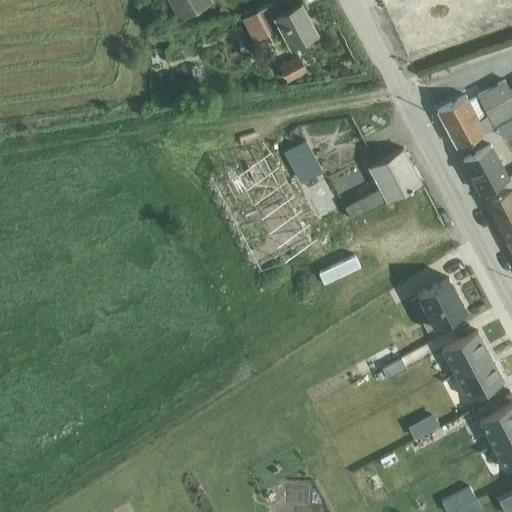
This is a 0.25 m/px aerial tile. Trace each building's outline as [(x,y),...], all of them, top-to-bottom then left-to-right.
[(167,0),(179,21),(212,3),(210,0),(167,0)] [(316,33),(301,3),(283,13),(277,1),(256,12),(268,34),(279,28),(289,48),(296,44),(298,47),(306,42),(305,39),(316,33)] [(417,13),(422,30),(463,18),(458,1),(417,13)] [(299,55),(280,65),(287,80),(307,70),(299,55)] [(511,113),(511,86),(510,88),(505,79),(477,94),(478,96),(469,100),(467,94),(437,110),(457,147),(492,126),(491,124),(511,113)] [(511,131),(511,117),(497,125),(503,136),(511,131)] [(306,140),(287,151),(302,180),(322,169),(306,140)] [(481,193),(509,178),(491,144),(463,159),(481,193)] [(379,187),(345,206),(352,219),(421,182),(403,148),(368,166),(379,187)] [(511,184),(511,187),(486,201),(507,241),(511,238),(511,176),(509,178),(511,184)] [(511,184),(509,178),(481,193),(486,201),(511,187),(511,184)] [(298,218),(307,241),(349,225),(340,202),(298,218)] [(449,277),(410,298),(427,329),(466,308),(449,277)] [(456,373),(491,355),(478,330),(442,349),(456,373)] [(409,366),(428,355),(423,346),(403,356),(409,366)] [(491,355),(456,373),(469,398),(504,379),(491,355)] [(401,357),(382,367),(388,378),(406,368),(401,357)] [(511,402),(479,418),(493,444),(511,433),(511,402)] [(440,425),(433,412),(408,425),(415,438),(440,425)] [(511,433),(493,444),(505,468),(511,464),(511,433)] [(477,498),(470,485),(442,500),(447,511),(450,511),(457,509),(477,498)] [(511,511),(511,493),(500,500),(506,511),(511,511)] [(477,498),(457,509),(458,511),(479,511),(483,510),(477,498)]
